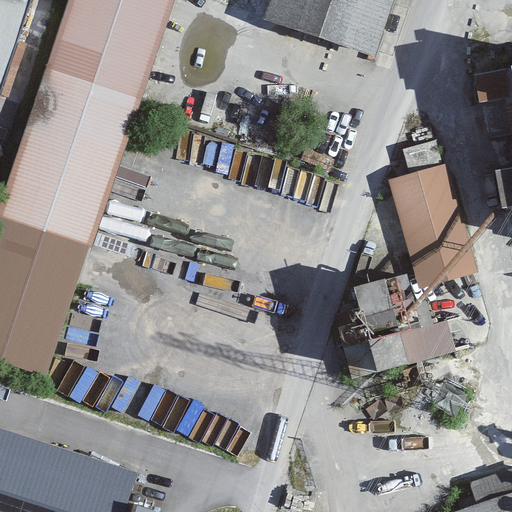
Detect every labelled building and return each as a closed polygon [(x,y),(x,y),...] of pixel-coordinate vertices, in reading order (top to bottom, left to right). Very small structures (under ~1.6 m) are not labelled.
[(0,367),(38,380),(81,250),(87,252),(170,0),(62,0),(0,187),(0,367)] [(0,0),(0,71),(21,79),(47,0),(0,0)] [(386,0),(263,0),(256,20),(366,58),(386,0)] [(466,109),(496,103),(510,171),(481,176),(489,214),(511,209),(511,69),(460,80),(466,109)] [(398,153),(405,177),(383,183),(414,291),(472,274),(434,143),(398,153)] [(336,320),(350,376),(453,350),(445,320),(435,323),(429,299),(412,304),(403,268),(350,282),(359,314),(336,320)] [(124,511),(136,477),(0,431),(0,511),(124,511)] [(511,511),(511,471),(465,488),(472,508),(459,511),(511,511)]
